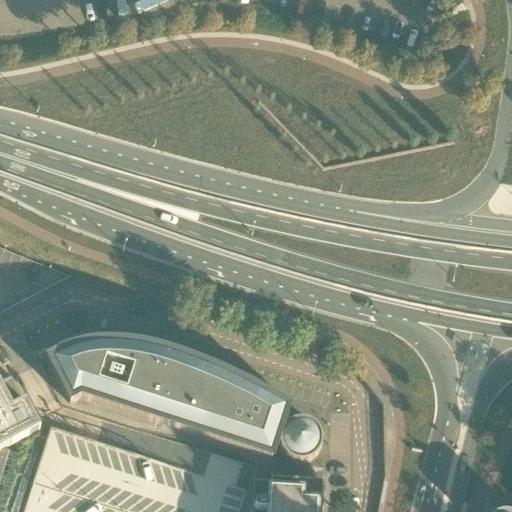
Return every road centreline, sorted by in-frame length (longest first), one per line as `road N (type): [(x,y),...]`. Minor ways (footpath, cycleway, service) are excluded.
road 1 (unclassified): [(359,511),(359,409),(343,383),(94,301),(55,304),(0,334)]
road 2 (secondary): [(403,227),(0,120)]
road 3 (secondary): [(0,183),(193,253),(389,311)]
road 4 (primary): [(147,204),(314,265),(511,310)]
road 5 (primary): [(511,267),(147,204)]
road 6 (secondary): [(389,311),(422,334),(442,372),(443,417),(420,511)]
road 7 (secondary): [(511,76),(502,148),(483,193),(447,216),(403,227)]
road 8 (secondary): [(454,511),(481,403),(511,365)]
road 9 (primary): [(147,204),(0,155)]
road 10 (secondary): [(389,311),(511,335)]
